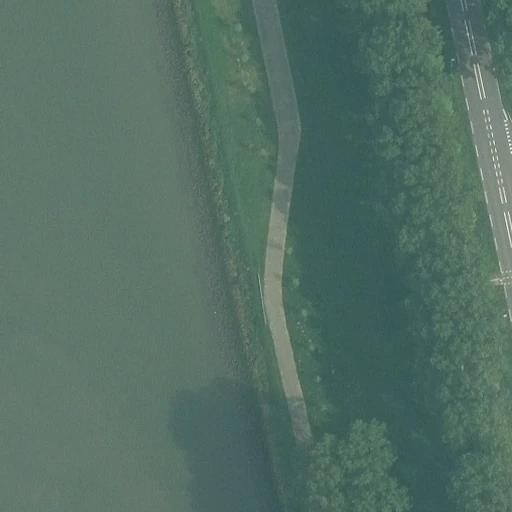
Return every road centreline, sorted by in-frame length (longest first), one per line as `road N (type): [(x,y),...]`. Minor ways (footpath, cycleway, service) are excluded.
road 1 (unclassified): [(318,511),(266,302),(281,99),(261,0)]
road 2 (secondary): [(489,133),(462,0)]
road 3 (secondary): [(511,251),(489,133)]
